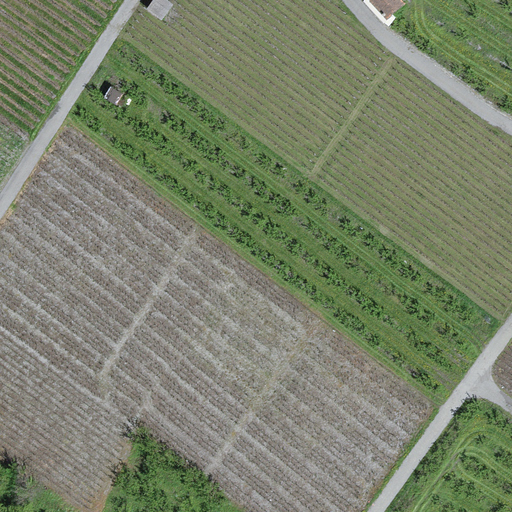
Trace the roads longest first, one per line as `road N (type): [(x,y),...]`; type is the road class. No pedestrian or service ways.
road 1 (unclassified): [(131,0),(0,204)]
road 2 (unclassified): [(511,127),(390,40),(351,0)]
road 3 (unclassified): [(374,511),(472,377)]
